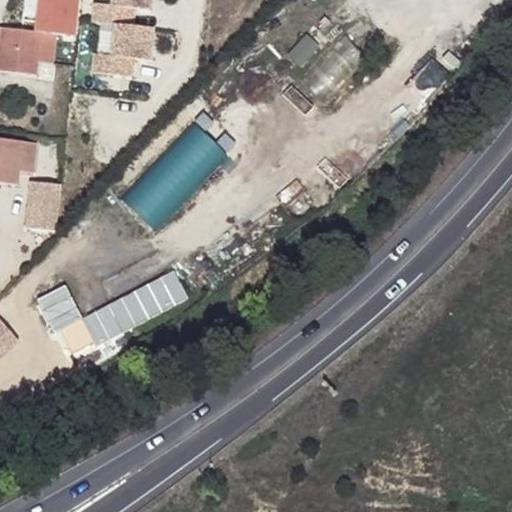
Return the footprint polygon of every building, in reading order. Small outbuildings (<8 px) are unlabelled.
[(94,5),(92,23),(114,26),(124,27),(126,9),(149,11),(149,0),(111,0),(111,6),(94,5)] [(124,27),(132,27),(133,10),(126,9),(124,27)] [(93,55),(91,73),(124,77),(126,59),(133,60),(148,62),(152,30),(132,27),(124,27),(114,26),(111,57),(93,55)] [(56,35),(1,28),(0,37),(0,70),(36,75),(38,62),(53,64),(56,35)] [(124,77),(131,78),(133,60),(126,59),(124,77)] [(156,230),(229,157),(196,123),(123,197),(156,230)] [(36,143),(0,138),(0,182),(18,184),(19,171),(34,172),(36,143)] [(60,185),(29,183),(26,228),(56,230),(60,185)]
